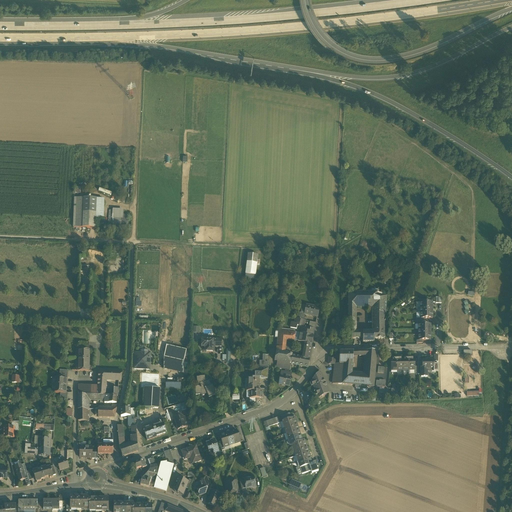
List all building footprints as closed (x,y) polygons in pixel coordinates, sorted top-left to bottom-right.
[(83,228),(83,198),(74,198),(73,227),(83,228)] [(97,199),(83,198),(83,228),(96,228),(96,220),(97,199)] [(104,199),(97,199),(96,220),(104,220),(104,199)] [(117,211),(110,210),(109,223),(128,224),(129,215),(117,214),(117,211)] [(258,256),(248,254),(245,274),(255,276),(258,256)] [(125,276),(124,257),(114,257),(114,262),(109,262),(109,276),(125,276)] [(372,293),(349,294),(349,307),(355,307),(371,307),(372,293)] [(386,297),(377,293),(372,293),(371,307),(373,307),(374,332),(374,333),(384,333),(384,314),(386,314),(386,297)] [(319,309),(306,306),(305,314),(317,316),(319,309)] [(89,318),(89,308),(79,308),(79,318),(89,318)] [(305,321),(295,318),(294,323),(298,324),(298,326),(302,327),(302,326),(304,327),(305,325),(304,325),(305,321)] [(304,327),(302,326),(302,327),(301,333),(313,336),(314,330),(307,328),(307,327),(304,327)] [(291,332),(278,331),(276,351),(285,353),(287,340),(290,340),(291,332)] [(374,332),(363,333),(363,339),(363,343),(374,343),(374,340),(374,333),(374,332)] [(301,333),(300,333),(298,341),(305,343),(312,344),(313,336),(301,333)] [(213,340),(202,339),(201,346),(205,346),(206,348),(206,352),(213,352),(213,346),(213,340)] [(312,344),(305,343),(304,353),(305,353),(304,358),(309,359),(312,344)] [(186,351),(166,347),(164,358),(184,362),(186,351)] [(235,350),(227,349),(227,364),(233,364),(233,360),(231,360),(231,353),(235,354),(235,350)] [(89,351),(79,351),(78,371),(88,371),(89,351)] [(285,353),(276,351),(275,361),(278,362),(291,364),(292,356),(292,355),(285,353)] [(353,352),(340,352),(340,364),(340,365),(344,365),(352,365),(353,365),(353,357),(353,352)] [(150,364),(150,354),(148,354),(141,353),(134,353),(134,363),(135,363),(149,364),(150,364)] [(265,355),(262,355),(263,355),(263,361),(260,361),(259,361),(259,368),(268,368),(268,362),(265,362),(265,355)] [(304,358),(292,356),(291,364),(308,367),(309,359),(304,358)] [(376,358),(366,357),(364,376),(364,387),(373,388),(376,358)] [(184,362),(164,358),(164,369),(184,374),(184,362)] [(434,360),(422,361),(422,362),(421,362),(421,367),(421,375),(421,377),(427,377),(427,372),(433,372),(433,366),(434,366),(434,362),(434,360)] [(291,364),(278,362),(277,367),(290,370),(291,364)] [(340,365),(340,364),(335,364),(332,384),(342,385),(344,365),(340,365)] [(352,365),(344,365),(342,385),(350,386),(351,375),(352,365)] [(112,370),(98,370),(97,379),(98,383),(105,383),(106,379),(112,379),(112,370)] [(121,371),(112,370),(112,379),(121,380),(121,371)] [(328,393),(320,373),(320,372),(311,382),(313,386),(315,386),(316,387),(314,388),(319,398),(328,393)] [(364,376),(356,375),(355,386),(364,387),(364,376)] [(283,376),(281,376),(280,385),(289,386),(291,378),(287,377),(283,376)] [(209,381),(206,382),(205,380),(205,377),(199,377),(199,378),(197,378),(198,387),(195,388),(196,396),(196,395),(201,395),(201,393),(206,391),(209,398),(216,395),(212,386),(211,386),(209,381)] [(61,379),(53,379),(53,380),(54,380),(54,386),(53,386),(54,386),(54,392),(52,392),(52,393),(61,393),(66,394),(67,380),(61,379)] [(257,379),(248,379),(248,386),(250,386),(249,391),(251,391),(259,391),(259,380),(259,379),(257,379)] [(105,383),(98,383),(98,387),(92,386),(91,395),(96,395),(105,396),(105,392),(105,383)] [(92,386),(78,386),(78,395),(86,395),(89,395),(91,395),(92,386)] [(160,389),(145,388),(144,408),(159,409),(160,389)] [(86,395),(78,395),(78,410),(87,410),(89,410),(89,400),(89,395),(86,395)] [(113,396),(112,396),(107,396),(105,396),(105,401),(105,403),(116,404),(117,396),(113,396)] [(186,403),(180,405),(182,411),(188,409),(186,403)] [(111,408),(103,408),(102,417),(111,417),(111,410),(111,408)] [(87,410),(78,410),(78,421),(87,421),(87,410)] [(182,417),(174,419),(178,430),(186,427),(185,424),(186,423),(184,419),(183,420),(182,417)] [(285,421),(283,422),(285,428),(296,424),(294,418),(291,419),(288,420),(285,421)] [(163,423),(143,430),(147,440),(166,434),(163,423)] [(54,425),(37,424),(37,430),(44,430),(44,432),(51,432),(51,431),(54,431),(54,425)] [(296,424),(285,428),(287,434),(298,430),(296,424)] [(11,427),(4,427),(4,437),(13,438),(14,431),(14,428),(11,427)] [(240,442),(236,430),(231,432),(235,444),(240,442)] [(298,430),(287,434),(289,440),(300,436),(298,430)] [(231,432),(229,433),(229,432),(226,433),(226,434),(225,434),(229,446),(235,444),(231,432)] [(225,434),(220,436),(222,443),(224,448),(229,446),(225,434)] [(300,436),(289,440),(291,445),(292,445),(302,441),(300,436)] [(214,440),(206,443),(209,452),(212,450),(214,455),(219,453),(214,440)] [(124,446),(119,448),(122,457),(123,457),(138,452),(137,441),(132,443),(124,446)] [(302,441),(292,445),(295,451),(306,447),(304,441),(302,441)] [(80,446),(80,451),(80,458),(92,458),(92,453),(92,447),(80,446)] [(196,446),(181,451),(185,460),(190,458),(192,464),(201,461),(196,446)] [(306,447),(295,451),(297,456),(308,452),(306,447)] [(44,448),(38,448),(38,455),(41,456),(41,454),(46,455),(46,456),(50,456),(50,449),(44,448)] [(174,465),(170,451),(164,453),(167,463),(174,465)] [(308,452),(297,456),(299,462),(310,458),(308,452)] [(310,458),(299,462),(301,468),(309,465),(312,464),(310,458)] [(66,460),(57,463),(60,471),(69,468),(66,460)] [(144,460),(133,463),(135,469),(142,467),(143,468),(146,467),(144,460)] [(316,462),(312,464),(309,465),(311,471),(312,473),(318,471),(317,468),(318,468),(316,462)] [(167,463),(150,466),(147,469),(165,474),(165,473),(167,463)] [(174,465),(167,463),(165,473),(171,475),(174,465)] [(24,465),(21,466),(21,465),(15,466),(19,482),(25,480),(24,476),(27,475),(26,472),(27,472),(24,465)] [(309,465),(301,468),(300,468),(302,474),(311,471),(309,465)] [(50,467),(46,468),(46,467),(41,468),(42,470),(44,478),(49,477),(50,478),(53,477),(53,476),(50,467)] [(38,469),(32,471),(35,479),(36,481),(37,482),(41,481),(41,480),(44,479),(44,478),(42,470),(38,471),(38,469)] [(147,469),(140,476),(142,478),(149,480),(150,477),(163,480),(169,481),(171,475),(165,473),(165,474),(147,469)] [(149,480),(142,478),(140,485),(149,487),(151,481),(149,480)] [(178,478),(173,491),(177,493),(177,494),(179,494),(183,495),(186,488),(188,482),(178,478)] [(207,478),(199,482),(201,486),(196,488),(200,496),(205,494),(209,484),(207,478)] [(254,478),(244,480),(246,488),(246,489),(252,488),(253,489),(256,488),(254,478)] [(169,481),(163,480),(161,486),(160,490),(166,492),(169,481)] [(236,482),(228,483),(228,482),(225,483),(227,495),(230,495),(230,493),(235,492),(236,494),(239,493),(239,490),(238,490),(236,482)] [(214,494),(212,493),(211,497),(208,503),(216,507),(220,496),(214,494)] [(37,500),(18,500),(18,504),(18,509),(24,509),(35,509),(34,511),(37,511),(37,503),(37,500)] [(59,500),(52,500),(51,511),(59,511),(59,502),(59,500)]
